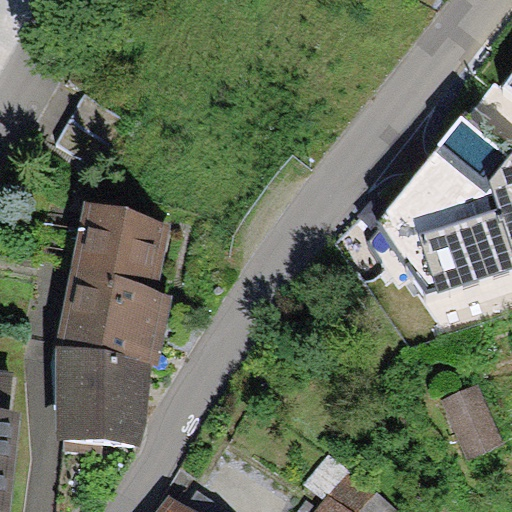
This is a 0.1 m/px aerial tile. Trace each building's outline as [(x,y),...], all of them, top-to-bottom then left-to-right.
[(511,82),(493,108),(511,121),(511,82)] [(511,164),(466,128),(386,234),(430,300),(511,273),(511,164)] [(170,230),(86,211),(73,281),(157,294),(170,230)] [(157,294),(73,281),(57,354),(153,363),(161,365),(173,296),(157,294)] [(153,363),(57,354),(61,447),(139,451),(153,363)] [(15,377),(0,375),(0,511),(11,511),(22,421),(10,420),(15,377)] [(484,388),(444,403),(467,464),(507,449),(484,388)] [(329,460),(310,486),(329,500),(320,511),(308,503),(301,511),(357,511),(373,492),(329,460)] [(194,511),(172,498),(161,511),(194,511)]
